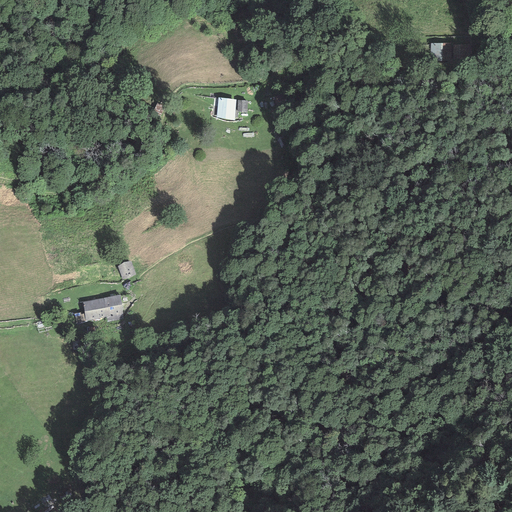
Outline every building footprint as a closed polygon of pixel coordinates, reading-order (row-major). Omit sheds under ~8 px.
[(456,42),(426,41),(426,61),(456,61),(456,42)] [(236,99),(218,97),(216,118),(234,119),(236,99)] [(249,100),(239,100),(238,112),(248,113),(249,100)] [(124,280),(137,275),(131,261),(119,266),(124,280)] [(120,294),(84,301),(89,329),(125,322),(120,294)]
